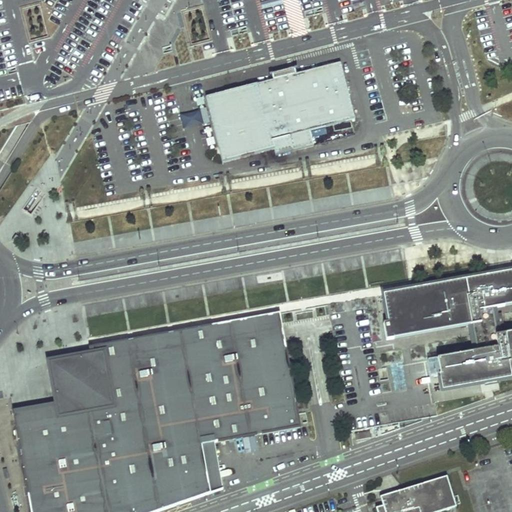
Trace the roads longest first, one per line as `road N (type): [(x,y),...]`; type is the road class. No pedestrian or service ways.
road 1 (primary): [(3,320),(66,296),(468,226)]
road 2 (primary): [(449,180),(394,210),(68,268),(38,270),(0,258)]
road 3 (residential): [(511,414),(232,511)]
road 4 (unknown): [(127,189),(89,194),(79,187),(79,169),(106,112)]
